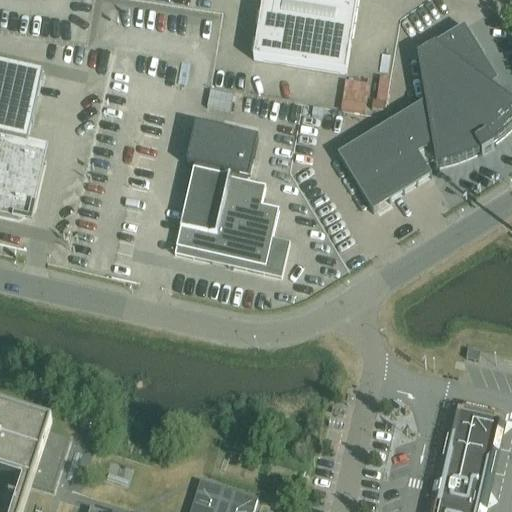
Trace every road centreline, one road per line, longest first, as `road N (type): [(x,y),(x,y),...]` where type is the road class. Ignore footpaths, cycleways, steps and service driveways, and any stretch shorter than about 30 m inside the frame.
road 1 (unclassified): [(353,303),(291,332),(235,335),(0,282)]
road 2 (unclassified): [(344,511),(380,361),(353,303)]
road 3 (unclassified): [(511,202),(353,303)]
